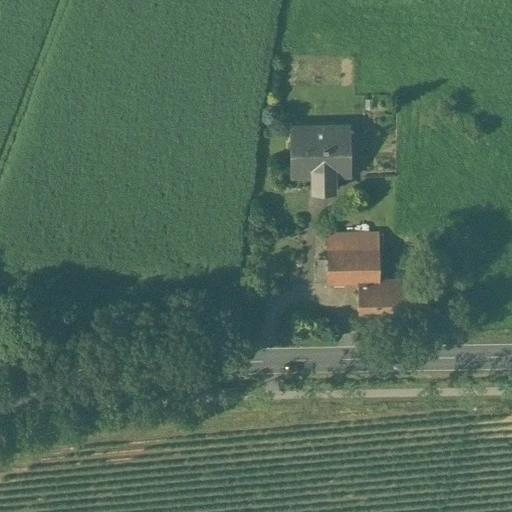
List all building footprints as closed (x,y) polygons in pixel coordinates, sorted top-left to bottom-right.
[(346,125),(290,126),(291,173),(293,173),(293,167),(312,167),(312,173),(331,173),(347,172),(346,125)] [(331,189),(331,173),(312,173),(313,190),(331,189)] [(377,232),(326,232),(326,259),(326,280),(356,280),(356,279),(378,279),(377,232)] [(326,259),(314,260),(314,280),(326,280),(326,259)] [(378,279),(356,279),(356,280),(356,318),(428,317),(427,278),(378,279)]
